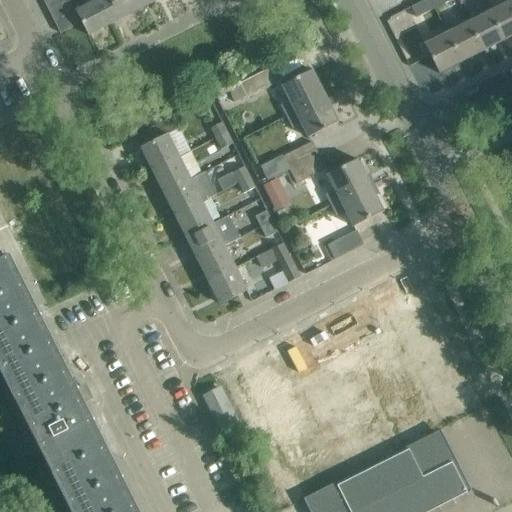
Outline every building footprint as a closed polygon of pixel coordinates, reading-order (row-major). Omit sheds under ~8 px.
[(60,34),(81,24),(76,14),(69,0),(51,0),(44,3),(60,34)] [(76,14),(81,24),(88,38),(111,27),(97,0),(83,0),(88,8),(76,14)] [(97,0),(111,27),(133,16),(125,0),(97,0)] [(152,0),(125,0),(133,16),(155,4),(152,0)] [(435,9),(430,0),(426,0),(411,8),(416,19),(435,9)] [(430,0),(435,9),(453,0),(430,0)] [(511,2),(511,1),(489,12),(504,42),(511,37),(511,2)] [(405,30),(416,19),(404,9),(394,20),(405,30)] [(489,12),(468,23),(483,52),(504,42),(489,12)] [(468,23),(447,33),(462,63),(483,52),(468,23)] [(462,63),(447,33),(424,44),(439,74),(462,63)] [(245,82),(252,96),(280,82),(273,68),(245,82)] [(281,108),(286,118),(326,98),(313,73),(282,89),(290,104),(281,108)] [(326,98),(286,118),(291,128),(300,123),(308,139),(339,124),(326,98)] [(142,148),(153,171),(181,157),(170,135),(181,130),(175,117),(140,134),(146,146),(142,148)] [(211,129),(216,140),(228,133),(223,123),(211,129)] [(228,133),(216,140),(221,150),(233,144),(228,133)] [(283,159),(290,173),(317,158),(311,145),(283,159)] [(153,171),(164,193),(192,179),(181,157),(153,171)] [(317,158),(290,173),(297,186),(324,172),(317,158)] [(326,198),(331,207),(371,187),(359,162),(327,179),(335,193),(326,198)] [(233,173),(239,184),(250,178),(245,167),(233,173)] [(164,193),(176,215),(203,201),(217,194),(206,172),(192,179),(164,193)] [(282,175),(267,183),(280,208),(295,200),(282,175)] [(250,178),(239,184),(244,194),(256,188),(250,178)] [(371,187),(331,207),(336,217),(345,213),(353,228),(384,212),(371,187)] [(176,215),(187,238),(214,224),(203,201),(176,215)] [(256,217),(261,229),(273,223),(267,211),(256,217)] [(187,238),(198,260),(226,247),(241,239),(230,216),(214,224),(187,238)] [(273,223),(261,229),(266,238),(278,232),(273,223)] [(326,247),(333,261),(363,246),(356,232),(326,247)] [(278,263),(283,273),(270,279),(276,290),(300,278),(283,244),(258,257),(265,270),(278,263)] [(198,260),(209,282),(236,268),(226,247),(198,260)] [(73,391),(66,378),(6,260),(0,263),(0,355),(30,416),(37,413),(43,424),(36,428),(78,511),(133,511),(83,412),(79,405),(87,400),(88,401),(89,401),(81,386),(80,386),(81,387),(73,391)] [(236,268),(209,282),(220,304),(248,291),(236,268)] [(425,280),(396,295),(403,308),(432,294),(425,280)] [(432,294),(403,308),(409,322),(438,306),(432,294)] [(438,306),(409,322),(416,335),(445,320),(438,306)] [(378,316),(363,324),(378,354),(393,346),(378,316)] [(445,320),(416,335),(423,349),(426,347),(452,334),(445,320)] [(363,324),(349,331),(364,361),(378,354),(363,324)] [(349,331),(334,338),(349,368),(364,361),(349,331)] [(452,334),(426,347),(432,360),(461,346),(455,333),(452,334)] [(334,338),(320,346),(335,376),(349,368),(334,338)] [(320,346),(305,353),(320,383),(335,376),(320,346)] [(461,346),(432,360),(439,373),(468,359),(461,346)] [(277,355),(263,362),(278,390),(291,384),(277,355)] [(468,359),(439,373),(445,386),(474,372),(468,359)] [(263,362),(250,368),(264,397),(278,390),(263,362)] [(250,368),(236,375),(251,404),(264,397),(250,368)] [(474,372),(445,386),(452,399),(478,386),(481,385),(474,372)] [(452,399),(449,401),(456,414),(485,399),(478,386),(452,399)] [(207,399),(223,432),(238,425),(222,392),(207,399)] [(294,412),(267,426),(280,452),(308,438),(294,412)] [(441,431),(304,499),(310,511),(434,511),(467,495),(437,434),(441,431)] [(308,438),(280,452),(288,468),(325,450),(317,434),(308,438)] [(325,450),(288,468),(296,484),(309,477),(332,465),(325,450)]
